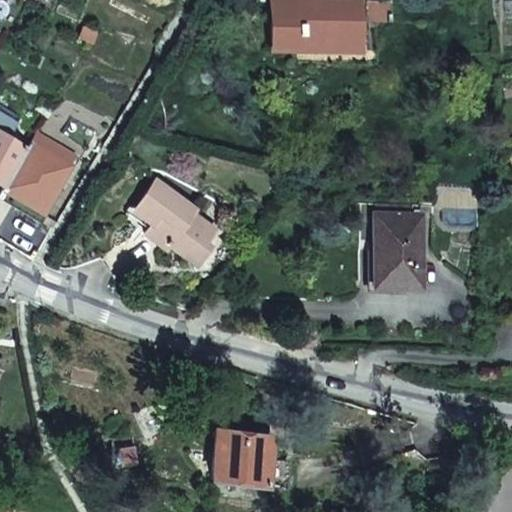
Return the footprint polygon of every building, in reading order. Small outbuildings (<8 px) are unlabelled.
[(348,13),(358,12),(357,0),(270,0),(269,48),(325,49),(326,37),(347,38),(348,13)] [(379,19),(378,0),(369,0),(369,18),(379,19)] [(391,1),(380,0),(378,0),(379,19),(390,20),(391,1)] [(356,50),(358,12),(348,13),(347,38),(326,37),(325,49),(356,50)] [(0,185),(2,187),(25,147),(0,130),(0,185)] [(70,165),(30,139),(25,147),(2,187),(1,189),(41,214),(70,165)] [(197,237),(203,241),(211,229),(191,212),(192,210),(154,180),(132,210),(152,225),(147,233),(165,247),(167,244),(183,255),(197,237)] [(412,281),(419,281),(420,214),(372,212),(371,285),(411,286),(412,281)] [(207,244),(203,241),(197,237),(183,255),(192,262),(207,244)] [(173,404),(167,391),(135,406),(141,419),(173,404)] [(270,435),(216,428),(210,477),(285,486),(287,462),(268,459),(270,435)]
